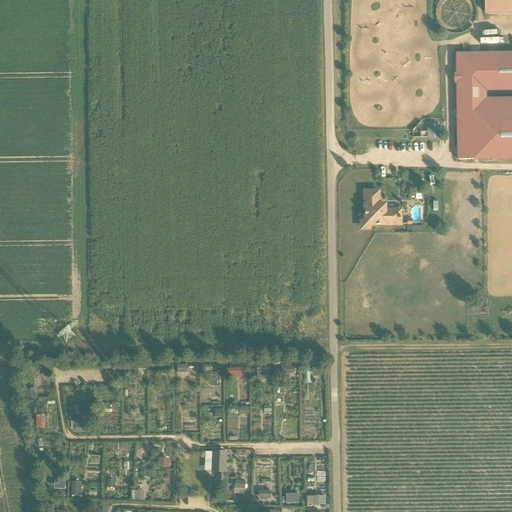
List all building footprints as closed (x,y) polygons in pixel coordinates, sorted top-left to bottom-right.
[(511,0),(499,0),(500,14),(511,13),(511,0)] [(487,91),(511,91),(511,53),(457,54),(458,160),(511,159),(511,98),(487,98),(487,91)] [(440,138),(440,128),(428,128),(428,138),(440,138)] [(379,205),(379,192),(365,192),(365,221),(370,225),(401,225),(401,211),(385,211),(385,205),(379,205)] [(281,365),(281,374),(295,374),(295,365),(281,365)] [(227,377),(232,377),(239,377),(240,377),(240,368),(227,368),(227,377)] [(218,372),(211,373),(212,385),(219,385),(218,372)] [(35,388),(25,390),(27,399),(37,397),(35,388)] [(69,416),(76,416),(75,406),(68,407),(69,416)] [(45,414),(36,414),(36,428),(45,428),(45,414)] [(75,421),(75,433),(84,433),(84,421),(75,421)] [(213,452),(212,471),(218,472),(218,479),(224,480),(224,472),(225,472),(225,454),(227,454),(227,452),(225,452),(225,453),(213,452)] [(159,458),(158,468),(169,468),(170,459),(159,458)] [(65,479),(54,479),(54,489),(64,490),(65,479)] [(116,480),(107,480),(107,488),(115,488),(116,480)] [(245,489),(245,482),(235,481),(235,489),(245,489)] [(81,482),(72,482),(71,496),(80,496),(81,482)] [(135,491),(135,501),(145,501),(145,491),(135,491)] [(271,500),(271,491),(260,491),(259,499),(263,499),(262,500),(267,500),(267,499),(271,500)] [(299,503),(299,494),(286,495),(286,504),(299,503)] [(313,505),(325,505),(325,496),(313,496),(313,505)]
